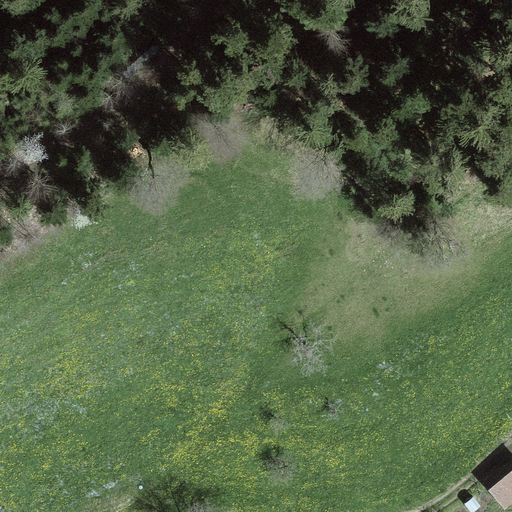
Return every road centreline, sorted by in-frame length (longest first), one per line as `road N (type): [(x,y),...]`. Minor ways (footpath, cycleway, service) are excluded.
road 1 (track): [(0,168),(111,93)]
road 2 (track): [(111,93),(203,0)]
